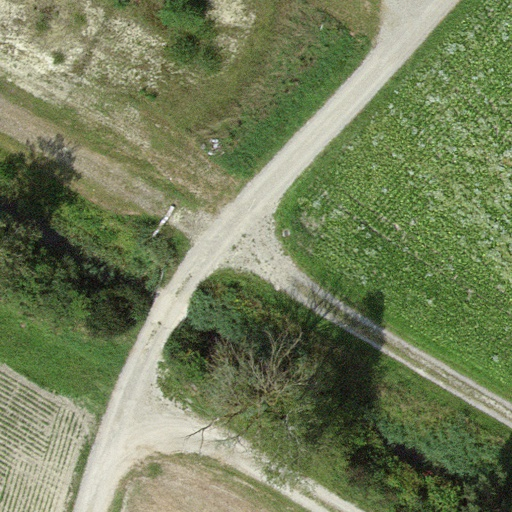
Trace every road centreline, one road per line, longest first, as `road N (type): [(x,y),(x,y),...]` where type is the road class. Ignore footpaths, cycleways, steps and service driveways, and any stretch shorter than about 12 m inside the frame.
road 1 (track): [(511,414),(0,112)]
road 2 (track): [(224,243),(432,0)]
road 3 (track): [(224,243),(125,411),(94,511)]
road 4 (track): [(125,411),(300,511)]
